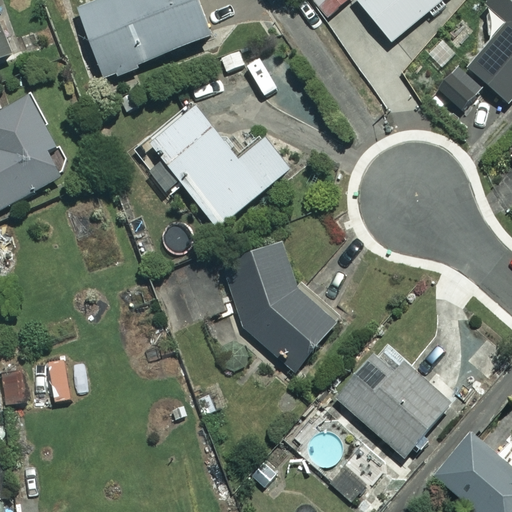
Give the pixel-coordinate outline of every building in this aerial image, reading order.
[(209,36),(193,0),(99,0),(76,10),(105,80),(209,36)] [(348,0),(311,0),(327,18),(348,0)] [(355,0),(394,43),(428,13),(433,19),(448,6),(443,0),(355,0)] [(511,0),(489,0),(486,4),(508,23),(467,68),(506,103),(511,96),(511,0)] [(0,59),(11,55),(0,27),(0,59)] [(55,145),(28,97),(0,112),(0,209),(62,176),(47,149),(55,145)] [(236,161),(196,109),(150,144),(216,228),(290,171),(265,139),(236,161)] [(298,290),(280,243),(225,264),(243,327),(293,372),(333,325),(298,290)] [(451,404),(383,343),(335,396),(402,458),(451,404)] [(0,407),(28,402),(22,374),(0,378),(0,407)] [(228,409),(223,390),(197,398),(203,417),(228,409)] [(511,511),(511,440),(497,457),(470,433),(432,476),(472,511),(511,511)] [(368,487),(350,466),(332,482),(351,503),(368,487)]
